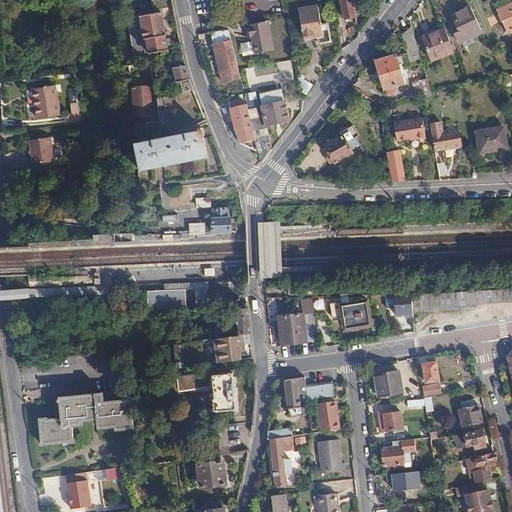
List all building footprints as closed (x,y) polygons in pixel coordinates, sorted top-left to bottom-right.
[(340,0),(344,19),(356,17),(352,0),(340,0)] [(511,29),(511,3),(497,10),(507,31),(511,29)] [(315,34),(321,32),(322,32),(317,6),(299,10),(304,39),(315,37),(315,34)] [(459,44),(482,33),(470,7),(452,16),(460,32),(455,35),(459,44)] [(167,49),(160,10),(139,14),(144,39),(146,39),(148,52),(167,49)] [(273,51),(268,23),(264,23),(247,26),(250,40),(252,40),(253,42),(240,45),(243,57),(273,51)] [(421,62),(410,28),(402,35),(412,65),(421,62)] [(432,60),(454,52),(445,28),(423,37),(432,60)] [(227,29),(208,30),(212,44),(219,42),(227,70),(237,68),(227,29)] [(376,61),(379,74),(402,68),(400,64),(398,65),(396,56),(376,61)] [(182,92),(193,90),(189,81),(185,67),(185,65),(173,67),(176,82),(180,82),(182,92)] [(402,68),(379,74),(383,89),(385,88),(386,93),(394,92),(393,86),(403,83),(401,74),(403,73),(402,68)] [(417,95),(432,91),(429,79),(413,83),(417,95)] [(156,114),(151,84),(132,87),(136,117),(156,114)] [(58,115),(53,85),(30,89),(35,118),(58,115)] [(263,111),(266,125),(288,120),(284,101),(261,106),(263,111)] [(64,115),(65,123),(78,121),(75,102),(68,103),(70,113),(64,115)] [(241,142),(258,149),(249,113),(248,109),(246,104),(231,108),(235,124),(241,142)] [(258,149),(258,150),(261,163),(266,157),(268,154),(266,143),(271,143),(266,125),(261,126),(257,111),(249,113),(258,149)] [(422,116),(394,121),(397,141),(426,137),(422,116)] [(101,121),(102,129),(119,126),(118,118),(101,121)] [(432,134),(442,132),(440,122),(430,123),(432,134)] [(135,142),(139,169),(207,157),(202,128),(199,128),(199,131),(135,142)] [(432,134),(434,150),(461,145),(459,129),(442,132),(432,134)] [(507,150),(503,129),(476,134),(480,154),(507,150)] [(31,139),(35,163),(56,160),(52,136),(31,139)] [(342,136),(326,146),(331,155),(329,159),(330,162),(335,162),(335,163),(345,157),(347,159),(355,155),(357,156),(363,153),(363,151),(361,148),(363,147),(356,136),(345,142),(342,136)] [(393,182),(405,181),(399,149),(387,151),(393,182)] [(64,170),(61,179),(75,183),(78,175),(64,170)] [(212,215),(211,215),(211,232),(211,234),(232,233),(232,231),(237,231),(236,218),(232,219),(232,215),(230,215),(230,207),(212,208),(212,215)] [(263,278),(283,277),(281,220),(261,221),(259,221),(261,278),(263,278)] [(198,224),(190,224),(190,229),(190,233),(190,234),(206,234),(205,232),(205,229),(205,223),(198,224)] [(511,288),(472,290),(412,294),(412,295),(413,307),(511,301),(511,300),(511,288)] [(412,295),(396,296),(396,314),(405,314),(405,317),(413,316),(413,307),(412,295)] [(370,324),(367,300),(357,302),(357,299),(348,300),(348,303),(343,304),(342,301),(331,302),(333,316),(344,315),(346,327),(370,324)] [(248,308),(238,308),(239,315),(237,315),(239,334),(245,333),(245,341),(252,341),(248,308)] [(282,343),(320,340),(318,323),(310,323),(309,315),(304,315),(303,313),(279,315),(282,343)] [(155,340),(152,316),(128,319),(130,342),(155,340)] [(239,334),(223,336),(225,351),(220,352),(221,362),(242,359),(241,350),(246,349),(245,341),(245,333),(239,334)] [(440,379),(437,360),(424,363),(427,382),(440,379)] [(403,391),(399,370),(376,375),(379,395),(403,391)] [(236,407),(233,373),(211,375),(214,396),(212,397),(213,407),(215,407),(215,409),(236,407)] [(305,376),(286,379),(291,415),(303,414),(301,400),(300,396),(308,394),(307,386),(305,376)] [(300,396),(301,400),(303,400),(309,399),(336,394),(334,382),(307,386),(308,394),(300,396)] [(45,417),(37,417),(40,444),(71,441),(70,426),(81,425),(81,421),(96,420),(97,429),(113,427),(113,431),(130,429),(127,398),(101,401),(100,392),(57,396),(58,417),(45,418),(45,417)] [(433,396),(425,397),(427,412),(435,411),(433,396)] [(424,397),(419,397),(407,400),(407,406),(425,403),(424,397)] [(461,408),(476,404),(475,397),(460,400),(461,408)] [(321,432),(339,429),(335,400),(316,404),(321,432)] [(479,404),(476,404),(461,408),(459,408),(462,425),(482,421),(479,404)] [(402,428),(399,410),(383,413),(385,424),(379,425),(380,431),(402,428)] [(227,424),(211,426),(213,453),(228,452),(227,424)] [(430,428),(431,435),(431,436),(438,435),(436,427),(430,428)] [(268,436),(267,438),(271,439),(293,436),(292,428),(268,432),(268,436)] [(476,455),(488,453),(482,429),(455,436),(458,447),(473,443),(476,455)] [(293,436),(271,439),(274,486),(286,485),(285,475),(291,475),(290,458),(283,459),(283,449),(295,447),(294,436),(293,436)] [(341,462),(339,439),(317,442),(320,473),(346,470),(345,462),(341,462)] [(404,466),(402,446),(382,448),(384,465),(398,464),(398,467),(404,466)] [(497,461),(495,452),(488,453),(476,455),(471,456),(467,456),(472,483),(486,479),(491,478),(489,467),(489,466),(489,462),(497,461)] [(222,454),(197,457),(201,485),(225,482),(222,454)] [(108,480),(119,478),(117,468),(107,469),(108,480)] [(437,498),(437,501),(442,500),(436,468),(430,469),(435,498),(437,498)] [(84,472),(65,475),(68,509),(89,506),(84,472)] [(409,488),(408,477),(385,480),(386,491),(409,488)] [(493,511),(486,479),(472,483),(456,486),(458,495),(466,494),(471,511),(493,511)] [(318,511),(337,511),(335,492),(316,494),(318,511)] [(287,511),(285,494),(286,494),(286,493),(272,495),(273,507),(269,508),(267,511),(287,511)] [(215,502),(204,503),(205,511),(224,511),(224,510),(216,510),(215,502)]
